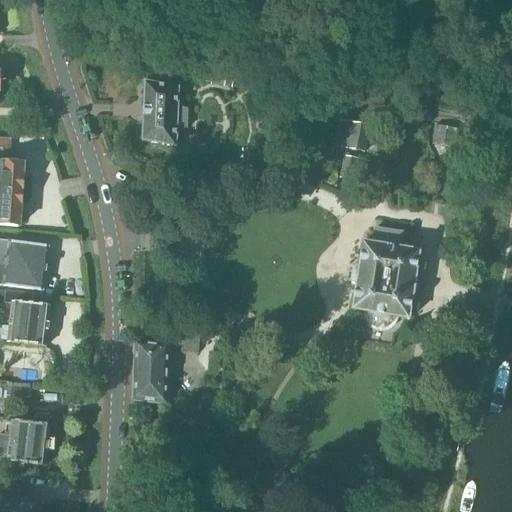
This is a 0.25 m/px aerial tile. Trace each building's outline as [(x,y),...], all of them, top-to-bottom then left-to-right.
[(225,87),(227,76),(213,73),(211,84),(225,87)] [(142,142),(177,148),(178,129),(188,130),(189,110),(179,109),(180,89),(145,83),(142,142)] [(365,154),(370,127),(353,124),(353,125),(345,123),(342,139),(349,141),(348,150),(365,154)] [(454,149),(458,130),(436,127),(432,145),(454,149)] [(10,142),(0,140),(0,190),(22,192),(24,165),(9,164),(10,142)] [(369,162),(343,156),(339,179),(365,184),(369,162)] [(22,192),(0,190),(0,226),(19,228),(22,192)] [(357,285),(353,311),(365,313),(365,317),(365,320),(366,323),(367,325),(369,327),(370,328),(372,330),(374,331),(379,332),(383,333),(385,332),(389,331),(392,329),(395,325),(397,322),(398,318),(409,320),(415,284),(420,253),(400,250),(403,234),(376,230),(373,245),(364,244),(359,270),(354,269),(352,284),(357,285)] [(0,267),(5,268),(3,287),(44,292),(50,249),(0,242),(0,267)] [(32,296),(5,292),(4,304),(11,305),(31,307),(32,296)] [(9,328),(4,327),(2,343),(45,347),(50,309),(31,307),(11,305),(9,328)] [(136,344),(132,403),(168,405),(171,347),(136,344)] [(30,406),(31,390),(8,388),(7,404),(30,406)] [(0,461),(46,467),(50,428),(12,423),(10,436),(0,434),(0,461)] [(20,487),(4,485),(0,508),(0,511),(40,511),(42,506),(43,504),(41,504),(18,500),(20,487)]
